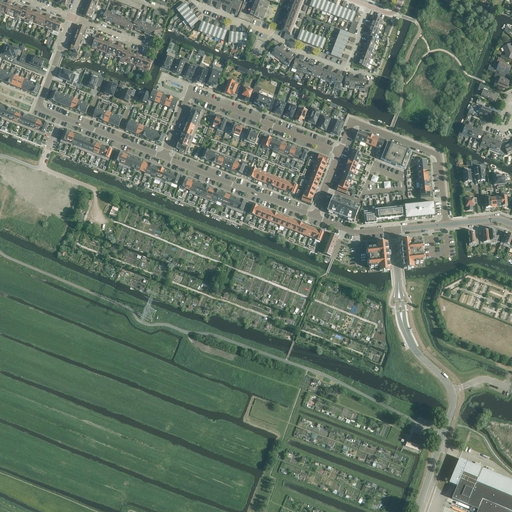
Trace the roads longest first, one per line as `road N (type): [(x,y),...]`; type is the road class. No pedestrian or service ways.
road 1 (unclassified): [(417,511),(453,397),(406,334),(392,229)]
road 2 (residential): [(340,152),(188,93),(163,157)]
road 3 (residential): [(340,152),(352,122),(439,155),(445,224)]
road 4 (residential): [(346,70),(193,0)]
